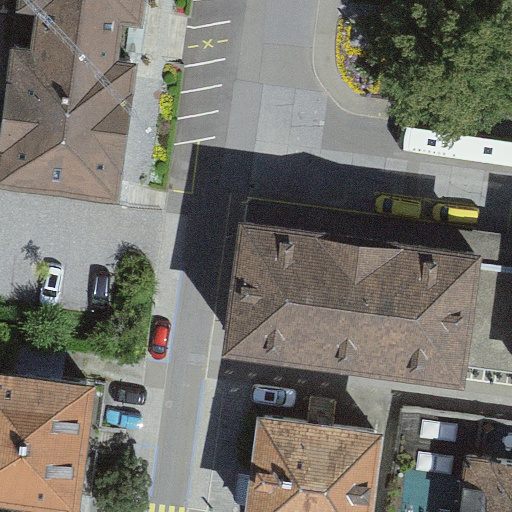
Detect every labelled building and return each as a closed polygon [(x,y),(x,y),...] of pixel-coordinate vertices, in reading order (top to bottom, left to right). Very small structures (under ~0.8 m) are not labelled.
[(0,175),(118,191),(143,0),(22,0),(0,168),(0,175)] [(256,215),(241,213),(225,333),(265,338),(305,344),(456,364),(457,356),(471,252),(472,244),(389,233),(285,219),(256,215)] [(457,356),(511,363),(511,257),(471,252),(457,356)] [(0,480),(69,490),(84,376),(0,365),(0,480)] [(511,511),(511,418),(399,404),(384,511),(511,511)] [(247,511),(359,511),(371,425),(261,411),(247,511)]
